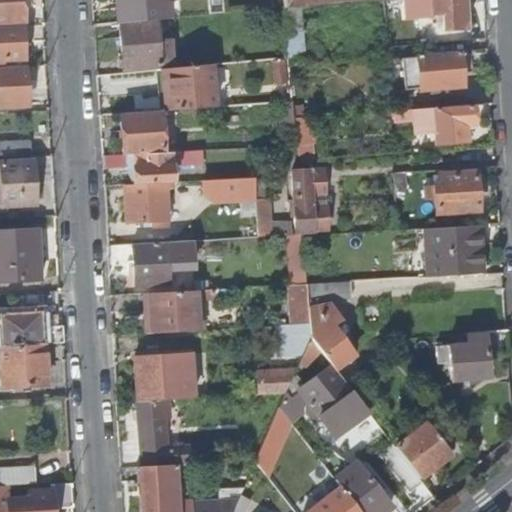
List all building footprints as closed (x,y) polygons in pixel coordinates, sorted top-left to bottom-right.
[(19,0),(0,0),(0,19),(21,19),(19,0)] [(117,23),(155,19),(168,18),(166,0),(119,0),(120,2),(115,3),(117,23)] [(208,0),(210,14),(228,12),(226,0),(208,0)] [(431,0),(432,13),(442,12),(444,28),(465,27),(463,1),(470,0),(431,0)] [(155,19),(117,23),(119,67),(169,62),(167,45),(156,45),(155,19)] [(24,57),(21,27),(0,28),(0,66),(3,66),(3,58),(24,57)] [(423,87),(431,86),(448,84),(464,82),(462,68),(474,66),(472,51),(461,52),(461,47),(419,51),(423,87)] [(225,61),(166,67),(167,88),(161,89),(163,108),(229,102),(225,61)] [(3,66),(0,66),(0,102),(25,101),(23,65),(3,66)] [(448,91),(448,84),(431,86),(432,92),(448,91)] [(293,114),(292,97),(282,98),(285,146),(296,146),(293,114)] [(472,122),(471,102),(434,105),(437,139),(466,138),(465,123),(472,122)] [(414,114),(414,106),(394,107),(395,115),(414,114)] [(120,153),(125,153),(160,151),(157,108),(116,111),(120,153)] [(295,118),(301,155),(317,153),(310,115),(295,118)] [(0,157),(30,156),(28,140),(0,141),(0,157)] [(140,183),(170,181),(177,181),(176,163),(201,162),(200,150),(160,151),(125,153),(126,164),(126,166),(139,165),(140,183)] [(100,165),(126,164),(125,153),(120,153),(99,154),(100,165)] [(30,159),(0,160),(0,198),(9,198),(9,203),(32,202),(30,159)] [(292,233),(301,232),(314,232),(314,227),(328,226),(324,167),(288,169),(291,206),(289,206),(290,214),(292,214),(292,233)] [(474,169),(438,171),(439,180),(425,181),(426,197),(435,197),(436,210),(477,208),(474,169)] [(405,186),(405,170),(394,171),(395,187),(405,186)] [(252,197),(251,180),(251,178),(200,180),(201,192),(212,199),(252,197)] [(252,197),(263,196),(262,180),(251,180),(252,197)] [(170,181),(140,183),(121,184),(124,226),(145,224),(145,229),(166,227),(163,186),(171,186),(170,181)] [(252,197),(254,235),(269,234),(267,196),(263,196),(252,197)] [(425,275),(475,272),(475,259),(481,259),(479,222),(422,225),(425,275)] [(0,280),(38,278),(35,231),(0,232),(0,280)] [(193,247),(193,238),(130,242),(132,284),(171,282),(169,248),(193,247)] [(324,280),(324,290),(349,289),(349,279),(324,280)] [(324,280),(304,281),(305,290),(324,290),(324,280)] [(306,303),(305,290),(304,281),(287,282),(288,305),(306,304),(306,303)] [(191,287),(194,327),(203,326),(200,286),(191,287)] [(149,330),(194,327),(191,287),(146,289),(149,330)] [(138,290),(141,331),(149,330),(146,289),(138,290)] [(306,303),(306,304),(308,319),(309,334),(319,347),(330,362),(332,365),(351,351),(330,320),(338,319),(337,301),(306,303)] [(0,344),(42,342),(61,341),(60,324),(40,325),(40,309),(0,310),(0,344)] [(505,327),(460,331),(460,340),(436,341),(437,357),(448,356),(449,378),(487,376),(486,354),(507,354),(505,327)] [(319,347),(309,334),(300,353),(307,357),(319,347)] [(42,342),(0,344),(0,383),(44,382),(42,342)] [(132,357),(135,400),(159,398),(157,355),(132,357)] [(332,365),(330,362),(296,387),(298,389),(289,396),(297,406),(302,402),(306,398),(316,409),(331,427),(360,402),(332,365)] [(258,391),(284,389),(294,366),(256,369),(258,391)] [(284,389),(277,402),(284,412),(287,415),(297,406),(289,396),(284,389)] [(167,398),(159,398),(135,400),(138,446),(163,445),(161,416),(168,415),(167,398)] [(306,398),(302,402),(311,413),(316,409),(306,398)] [(261,438),(270,448),(284,412),(277,402),(261,438)] [(426,422),(392,446),(418,479),(450,455),(426,422)] [(261,438),(253,455),(262,467),(270,448),(261,438)] [(139,465),(169,462),(188,460),(187,448),(138,451),(139,465)] [(355,460),(333,477),(341,488),(359,511),(380,511),(389,505),(355,460)] [(226,511),(237,489),(239,486),(230,486),(218,486),(219,499),(213,500),(190,501),(190,499),(176,500),(175,493),(171,493),(169,462),(139,465),(141,511),(226,511)] [(238,471),(230,486),(239,486),(244,474),(238,471)] [(0,486),(34,485),(32,472),(0,473),(0,486)] [(72,507),(70,483),(48,484),(48,487),(27,488),(27,494),(4,495),(5,511),(50,511),(50,508),(72,507)] [(359,511),(341,488),(317,507),(318,509),(320,511),(359,511)] [(226,511),(241,511),(249,495),(237,489),(226,511)]
